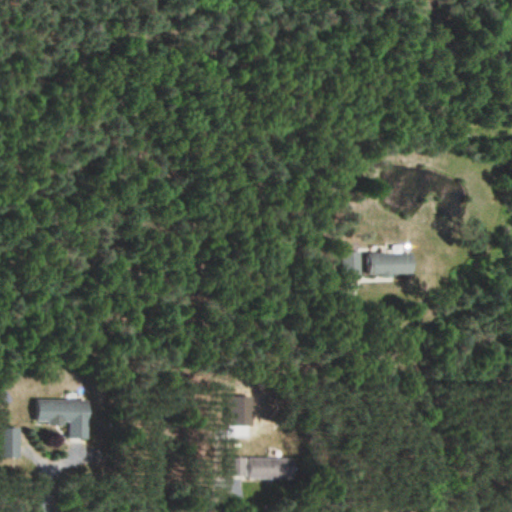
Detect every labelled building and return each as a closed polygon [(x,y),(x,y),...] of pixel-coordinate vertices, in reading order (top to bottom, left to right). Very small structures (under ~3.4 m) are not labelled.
[(358,252),(340,252),(340,279),(358,279),(358,252)] [(408,253),(364,253),(364,275),(408,275),(408,253)] [(85,401),(30,399),(29,424),(62,425),(62,439),(84,440),(85,401)] [(0,428),(0,457),(15,458),(15,429),(0,428)] [(289,480),(289,458),(223,458),(223,479),(289,480)]
